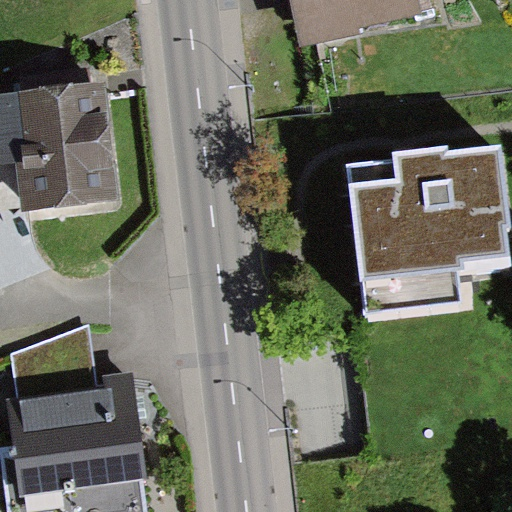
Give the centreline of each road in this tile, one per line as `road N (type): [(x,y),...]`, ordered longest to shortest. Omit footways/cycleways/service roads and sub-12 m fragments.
road 1 (secondary): [(188,0),(248,511)]
road 2 (unknown): [(181,285),(0,318)]
